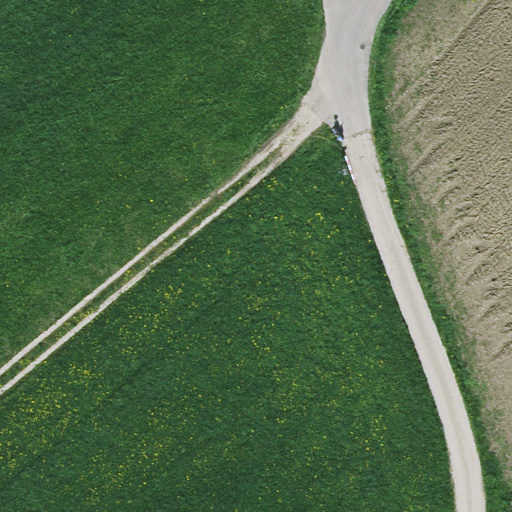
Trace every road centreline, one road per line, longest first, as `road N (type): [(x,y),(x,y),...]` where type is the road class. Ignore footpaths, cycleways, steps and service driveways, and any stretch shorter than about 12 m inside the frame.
road 1 (track): [(483,511),(343,98),(354,0)]
road 2 (track): [(343,98),(0,404)]
